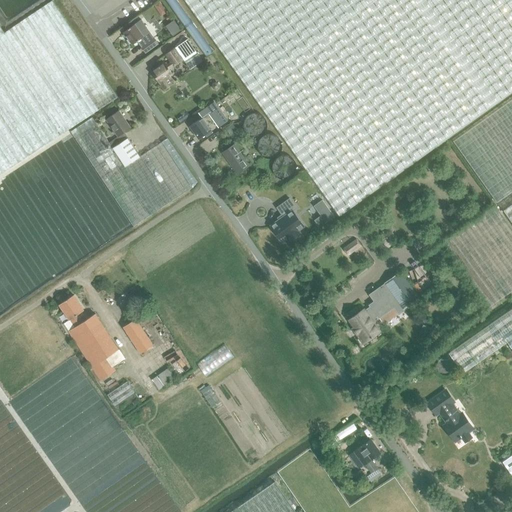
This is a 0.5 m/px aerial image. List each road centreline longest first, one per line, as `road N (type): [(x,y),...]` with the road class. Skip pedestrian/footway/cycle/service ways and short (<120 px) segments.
road 1 (unclassified): [(206,186),(438,511)]
road 2 (residential): [(0,324),(206,186)]
road 3 (unclassified): [(76,0),(206,186)]
